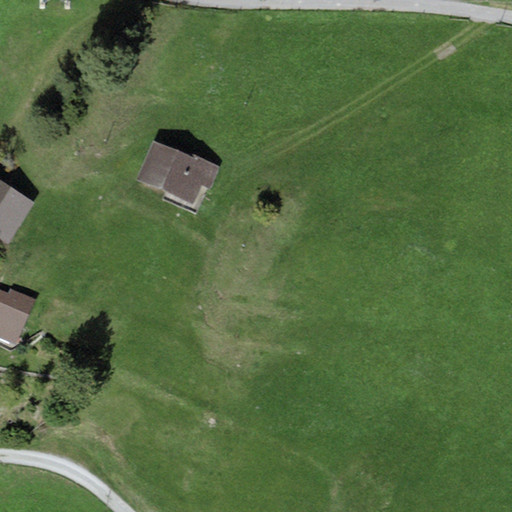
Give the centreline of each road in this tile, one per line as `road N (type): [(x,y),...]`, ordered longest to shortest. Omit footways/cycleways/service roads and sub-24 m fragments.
road 1 (track): [(491,13),(298,143),(222,184)]
road 2 (residential): [(221,0),(511,16)]
road 3 (track): [(123,511),(53,463),(0,456)]
